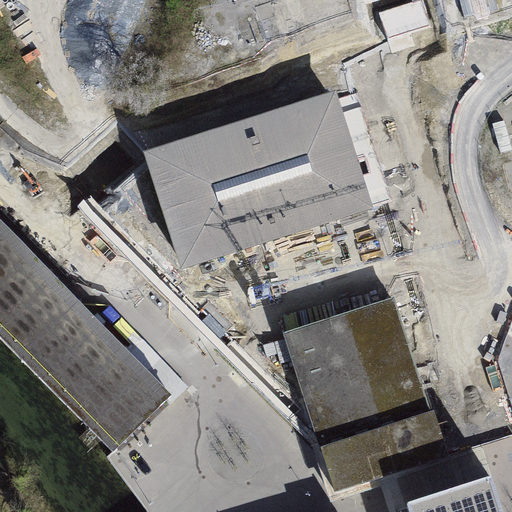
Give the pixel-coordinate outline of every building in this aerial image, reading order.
[(152,159),(184,265),(367,209),(335,103),(152,159)] [(430,269),(462,259),(431,164),(399,175),(430,269)] [(0,340),(112,454),(170,398),(111,338),(0,226),(0,340)] [(392,303),(289,336),(339,493),(442,461),(392,303)] [(501,511),(491,479),(405,506),(406,511),(501,511)]
